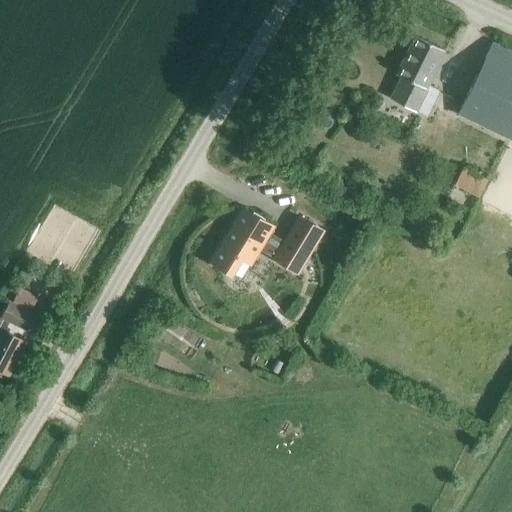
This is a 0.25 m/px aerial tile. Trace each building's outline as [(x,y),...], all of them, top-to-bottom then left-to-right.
[(403,72),(391,98),(428,115),(440,90),(430,85),(446,51),(415,36),(397,69),(403,72)] [(511,51),(492,42),(457,114),(511,140),(511,51)] [(453,184),(478,198),(488,179),(463,165),(453,184)] [(481,217),(511,226),(511,175),(495,171),(481,217)] [(223,242),(212,260),(240,277),(258,248),(274,257),(274,258),(297,272),(322,230),(299,216),(284,240),(269,231),(271,227),(242,209),(234,223),(235,224),(230,233),(228,232),(226,237),(225,237),(222,242),(223,242)] [(43,299),(48,285),(28,277),(22,291),(43,299)] [(11,322),(23,328),(30,312),(7,300),(0,314),(0,369),(9,374),(24,340),(6,331),(11,322)]
